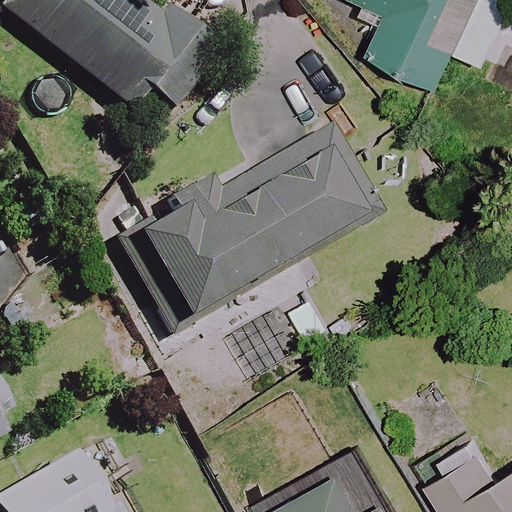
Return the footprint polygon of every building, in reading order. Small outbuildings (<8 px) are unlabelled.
[(11,0),(2,12),(129,111),(145,91),(169,109),(214,51),(156,5),(147,17),(125,0),(11,0)] [(511,0),(364,0),(393,14),(375,51),(442,84),(459,49),(486,62),(511,8),(511,0)] [(372,215),(324,129),(208,194),(203,186),(163,208),(167,214),(125,237),(174,326),(372,215)] [(511,511),(511,468),(500,475),(477,435),(423,466),(449,511),(511,511)] [(0,498),(0,511),(104,511),(73,457),(0,498)] [(370,511),(363,511),(339,471),(269,511),(394,511),(389,501),(370,511)]
